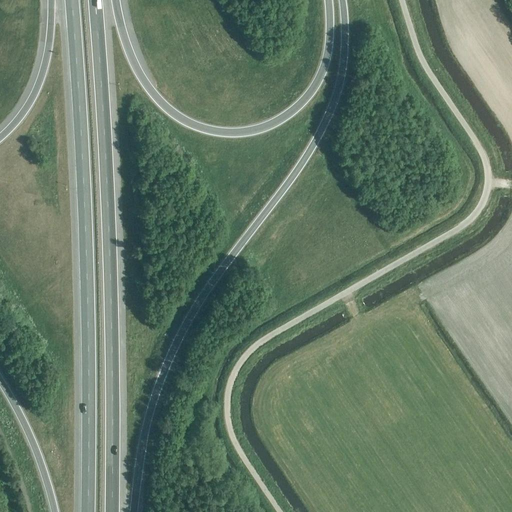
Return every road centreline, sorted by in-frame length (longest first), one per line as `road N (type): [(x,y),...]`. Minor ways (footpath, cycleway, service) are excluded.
road 1 (unclassified): [(280,511),(230,432),(226,395),(237,366),(257,343),(459,227),(488,185),(480,150),(425,66),(402,0)]
road 2 (motorway): [(133,511),(145,425),(183,328),(306,155),(336,94),(342,0)]
road 3 (motorway): [(114,511),(108,189),(94,0)]
road 4 (motorway): [(70,0),(87,511)]
road 5 (motorway): [(328,0),(326,57),(313,87),(276,122),(240,133),(197,127),(157,100),(130,57),(114,0)]
road 6 (motorway): [(50,0),(37,86),(0,138)]
road 7 (motorway): [(0,382),(54,511)]
